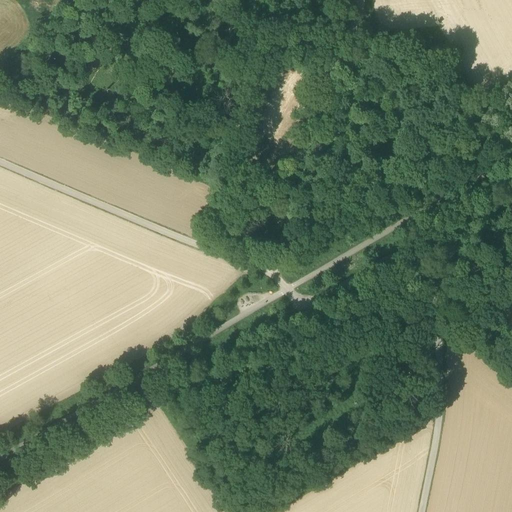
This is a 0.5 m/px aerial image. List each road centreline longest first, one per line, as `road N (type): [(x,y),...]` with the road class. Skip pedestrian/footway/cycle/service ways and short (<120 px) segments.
road 1 (unclassified): [(0,161),(270,273),(299,311),(417,252),(438,294),(442,379),(421,511)]
road 2 (track): [(361,0),(270,273)]
